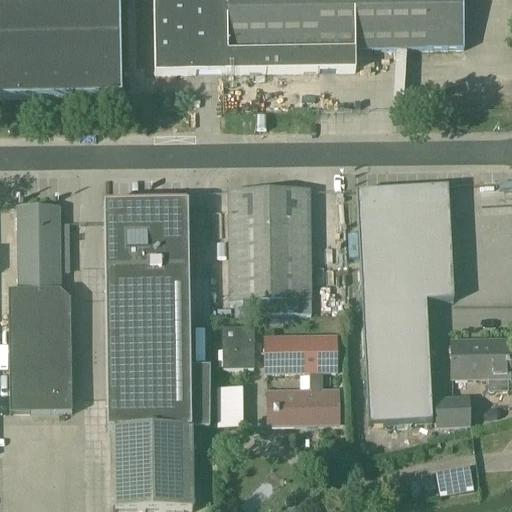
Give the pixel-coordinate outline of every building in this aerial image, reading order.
[(0,0),(0,100),(120,99),(118,0),(0,0)] [(152,0),(153,78),(354,76),(353,55),(462,54),(461,0),(152,0)] [(447,191),(355,196),(367,429),(431,426),(425,306),(453,304),(447,191)] [(227,196),(228,306),(310,305),(308,195),(227,196)] [(187,208),(106,209),(109,379),(189,378),(187,208)] [(69,304),(59,294),(58,212),(16,212),(17,294),(7,295),(9,417),(71,417),(69,304)] [(253,333),(221,333),(221,374),(253,373),(253,333)] [(335,341),(264,342),(265,379),(309,378),(310,396),(266,397),(267,430),(335,429),(334,396),(321,396),(321,377),(336,377),(335,341)] [(488,384),(489,394),(507,394),(507,383),(508,383),(508,345),(450,346),(451,384),(488,384)] [(191,511),(189,378),(109,379),(110,511),(191,511)] [(216,391),(217,433),(241,432),(240,391),(216,391)] [(468,401),(433,402),(434,433),(469,432),(468,401)] [(438,498),(472,492),(473,492),(469,471),(434,478),(438,498)]
